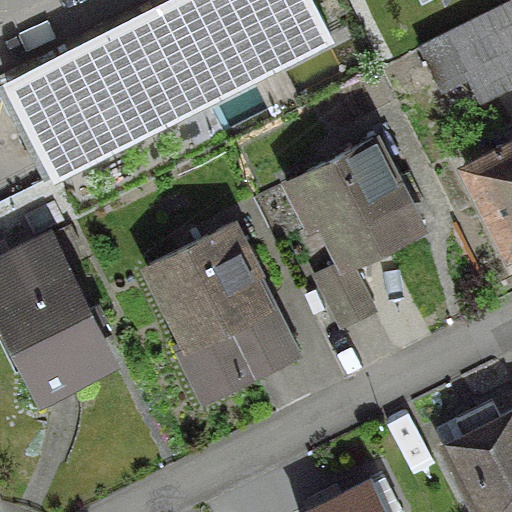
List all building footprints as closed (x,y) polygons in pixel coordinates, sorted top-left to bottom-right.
[(312,0),(172,0),(4,85),(55,185),(335,44),(312,0)] [(443,34),(472,92),(511,71),(511,2),(511,0),(443,34)] [(412,228),(368,138),(285,179),(308,225),(319,219),(339,259),(311,273),(336,323),(367,308),(344,262),(412,228)] [(463,166),(505,247),(511,242),(511,140),(497,148),(495,144),(490,146),(493,151),(463,166)] [(183,341),(178,343),(204,395),(249,372),(226,324),(260,307),(233,253),(241,249),(228,222),(144,264),(183,341)] [(0,323),(35,394),(105,358),(57,261),(33,273),(19,247),(0,256),(0,323)] [(438,444),(472,511),(511,511),(511,407),(495,416),(487,399),(451,417),(459,434),(438,444)] [(380,511),(365,481),(303,511),(380,511)]
